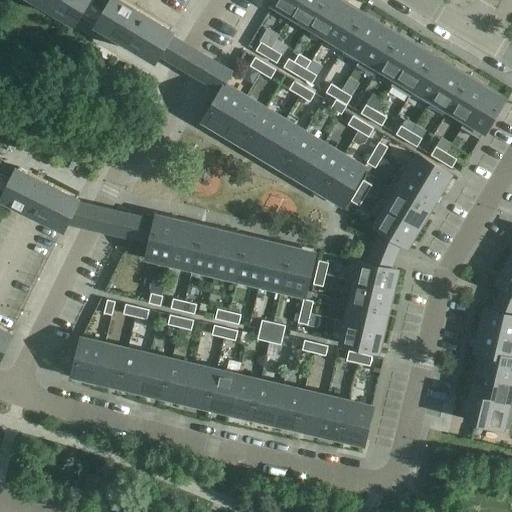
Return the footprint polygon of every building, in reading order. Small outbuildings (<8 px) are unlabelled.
[(107,10),(89,0),(39,0),(75,21),(81,10),(100,21),(107,10)] [(173,30),(122,0),(112,0),(107,10),(100,21),(98,23),(156,58),(173,30)] [(292,15),(300,0),(276,0),(273,4),(292,15)] [(309,26),(324,0),(300,0),(292,15),(309,26)] [(327,36),(347,3),(342,0),(324,0),(309,26),(327,36)] [(344,47),(364,13),(362,15),(356,12),(358,9),(347,3),(327,36),(344,47)] [(362,57),(382,24),(371,17),(369,20),(363,16),(365,14),(364,13),(344,47),(362,57)] [(379,68),(399,34),(397,36),(391,33),(393,30),(382,24),(362,57),(379,68)] [(392,86),(417,45),(406,38),(404,40),(398,37),(400,34),(399,34),(379,68),(396,78),(391,86),(392,86)] [(272,48),(261,42),(256,51),(266,57),(272,48)] [(409,97),(434,55),(432,57),(426,54),(428,51),(417,45),(392,86),(409,97)] [(277,63),(282,55),(272,48),(266,57),(277,63)] [(432,99),(452,66),(441,59),(439,61),(433,58),(435,55),(434,55),(409,97),(410,97),(415,89),(432,99)] [(266,64),(255,57),(250,66),(260,72),(266,64)] [(301,78),(307,69),(296,63),(291,72),(301,78)] [(271,79),(276,70),(266,64),(260,72),(271,79)] [(449,110),(469,76),(467,78),(461,75),(463,72),(452,66),(432,99),(449,110)] [(312,84),(317,75),(307,69),(301,78),(312,84)] [(462,128),(487,87),(476,80),(474,82),(468,79),(470,76),(469,76),(449,110),(466,120),(461,128),(462,128)] [(300,96),(305,87),(294,81),(289,89),(300,96)] [(223,135),(246,96),(226,84),(204,121),(213,126),(211,128),(223,135)] [(342,90),(331,84),(326,93),(336,99),(342,90)] [(310,102),(315,93),(305,87),(300,96),(310,102)] [(480,139),(504,100),(497,95),(498,93),(487,87),(462,128),(480,139)] [(347,105),(352,96),(342,90),(336,99),(347,105)] [(244,145),(266,108),(246,96),(223,135),(235,142),(236,140),(244,145)] [(342,114),(347,106),(336,99),(331,108),(342,114)] [(371,120),(377,111),(366,105),(361,113),(371,120)] [(262,159),(285,120),(266,108),(244,145),(252,149),(250,151),(262,159)] [(382,126),(387,117),(377,111),(371,120),(382,126)] [(358,131),(364,122),(353,116),(348,124),(358,131)] [(283,168),(305,132),(285,120),(262,159),(274,166),(275,163),(283,168)] [(369,137),(374,128),(364,122),(358,131),(369,137)] [(406,141),(412,132),(401,126),(396,134),(406,141)] [(301,182),(324,143),(305,132),(283,168),(291,173),(289,175),(301,182)] [(417,147),(422,138),(412,132),(406,141),(417,147)] [(382,158),(388,147),(379,142),(373,152),(382,158)] [(322,191),(344,155),(324,143),(301,182),(313,189),(314,187),(322,191)] [(441,162),(447,153),(436,147),(431,155),(441,162)] [(375,168),(382,158),(373,152),(367,163),(375,168)] [(452,168),(457,159),(447,153),(441,162),(452,168)] [(342,204),(364,167),(344,155),(322,191),(330,196),(329,198),(339,205),(341,203),(342,204)] [(446,181),(450,174),(419,155),(408,173),(400,168),(400,169),(441,194),(448,182),(446,181)] [(79,197),(18,168),(13,179),(7,190),(4,197),(64,226),(79,197)] [(441,194),(400,169),(389,186),(431,211),(429,209),(432,203),(435,205),(441,194)] [(0,172),(0,186),(7,190),(13,179),(0,172)] [(366,196),(372,185),(363,180),(357,191),(366,196)] [(425,216),(428,210),(431,212),(431,211),(389,186),(379,204),(420,229),(427,217),(425,216)] [(360,206),(366,196),(357,191),(351,201),(360,206)] [(420,229),(379,204),(378,204),(387,209),(376,227),(407,245),(412,238),(414,240),(420,229)] [(171,263),(181,219),(168,216),(167,219),(157,216),(148,258),(171,263)] [(193,268),(203,227),(194,225),(194,222),(181,219),(171,263),(193,268)] [(215,274),(225,230),(212,226),(212,229),(203,227),(193,268),(215,274)] [(237,279),(247,237),(238,235),(239,233),(225,230),(215,274),(237,279)] [(259,284),(270,240),(256,237),(256,239),(247,237),(237,279),(259,284)] [(282,289),(291,248),(282,246),(283,243),(270,240),(259,284),(282,289)] [(305,295),(314,253),(313,253),(313,250),(301,247),(300,250),(291,248),(282,289),(305,295)] [(395,278),(397,270),(352,260),(347,280),(394,291),(397,279),(395,278)] [(326,275),(329,263),(319,261),(316,272),(326,275)] [(511,266),(507,263),(500,274),(502,275),(498,283),(511,291),(511,266)] [(323,287),(326,275),(316,272),(313,284),(323,287)] [(391,304),(394,291),(347,280),(347,281),(356,283),(352,302),(389,311),(390,311),(387,310),(388,303),(391,304)] [(161,306),(163,296),(151,293),(149,303),(161,306)] [(183,311),(185,301),(173,299),(171,308),(183,311)] [(311,313),(313,301),(304,299),(301,311),(311,313)] [(112,315),(116,302),(107,300),(104,313),(112,315)] [(195,314),(197,304),(185,301),(183,311),(195,314)] [(385,318),(387,311),(389,312),(389,311),(352,302),(347,322),(385,331),(388,319),(385,318)] [(135,317),(138,307),(126,304),(123,314),(135,317)] [(147,320),(149,310),(138,307),(135,317),(147,320)] [(227,322),(229,312),(218,309),(215,319),(227,322)] [(511,315),(487,309),(485,317),(482,317),(480,329),(511,337),(511,315)] [(298,323),(318,327),(321,316),(311,313),(301,311),(298,323)] [(239,324),(241,315),(229,312),(227,322),(239,324)] [(180,327),(182,317),(170,315),(168,324),(180,327)] [(192,330),(194,320),(182,317),(180,327),(192,330)] [(272,332),(274,323),(262,320),(260,330),(272,332)] [(382,344),(385,331),(347,322),(342,343),(377,351),(379,343),(382,344)] [(283,335),(286,326),(274,323),(272,332),(283,335)] [(0,325),(0,356),(12,332),(0,325)] [(224,338),(226,328),(214,325),(212,335),(224,338)] [(236,341),(238,331),(226,328),(224,338),(236,341)] [(511,337),(480,329),(477,342),(479,343),(477,350),(511,358),(511,337)] [(269,342),(272,332),(260,330),(257,339),(269,342)] [(281,345),(283,335),(272,332),(269,342),(281,345)] [(96,383),(105,344),(82,338),(74,375),(83,377),(83,380),(96,383)] [(314,353),(316,343),(305,340),(302,350),(314,353)] [(326,356),(328,346),(316,343),(314,353),(326,356)] [(119,386),(127,349),(105,344),(96,383),(109,386),(110,384),(119,386)] [(140,393),(150,354),(127,349),(119,386),(128,388),(127,390),(140,393)] [(511,358),(477,350),(477,351),(483,352),(481,359),(479,358),(476,370),(478,371),(478,372),(511,379),(511,358)] [(358,363),(361,353),(349,351),(347,361),(358,363)] [(370,366),(373,356),(361,353),(358,363),(370,366)] [(163,396),(172,359),(150,354),(140,393),(154,397),(154,394),(163,396)] [(185,404),(194,365),(172,359),(163,396),(172,398),(171,401),(185,404)] [(208,407),(216,370),(194,365),(185,404),(198,407),(199,405),(208,407)] [(229,414),(238,375),(216,370),(208,407),(217,409),(216,411),(229,414)] [(473,396),(508,404),(511,405),(511,379),(478,372),(476,381),(474,380),(471,393),(473,393),(473,396)] [(252,417),(261,381),(238,375),(229,414),(242,418),(243,415),(252,417)] [(274,425),(283,386),(261,381),(252,417),(261,419),(260,422),(274,425)] [(296,428),(305,391),(283,386),(274,425),(287,428),(287,426),(296,428)] [(318,435),(327,396),(305,391),(296,428),(305,430),(305,432),(318,435)] [(341,438),(349,401),(327,396),(318,435),(331,439),(332,436),(341,438)] [(503,427),(508,404),(473,396),(471,403),(468,403),(465,415),(468,416),(467,419),(503,427)] [(364,444),(372,407),(349,401),(341,438),(350,440),(349,443),(361,446),(362,443),(364,444)]
